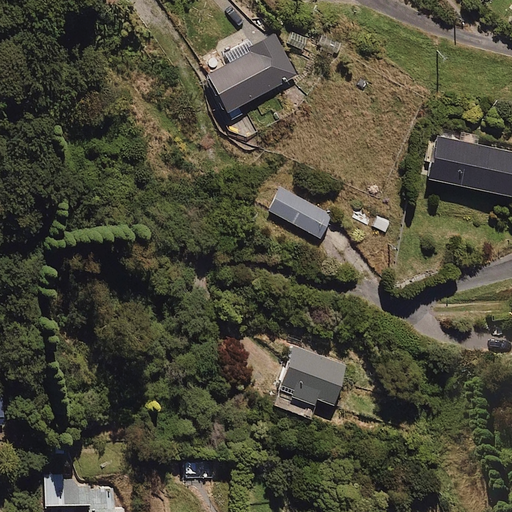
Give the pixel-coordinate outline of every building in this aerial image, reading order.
[(294,73),(275,30),(226,53),(228,58),(206,68),(228,116),(240,111),(235,100),(294,73)] [(476,133),(460,129),(459,137),(434,132),(425,173),(511,191),(511,148),(474,140),(476,133)] [(330,212),(278,186),(267,207),(318,234),(330,212)] [(344,363),(291,343),(270,399),(307,413),(315,393),(331,399),(344,363)] [(62,474),(43,473),(42,501),(87,503),(87,511),(123,511),(124,509),(113,509),(113,485),(62,483),(62,474)]
